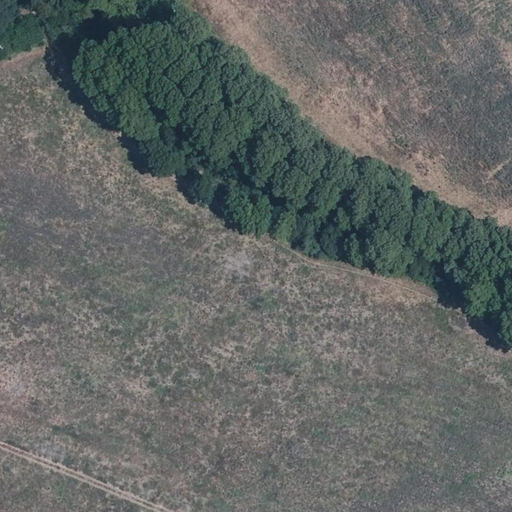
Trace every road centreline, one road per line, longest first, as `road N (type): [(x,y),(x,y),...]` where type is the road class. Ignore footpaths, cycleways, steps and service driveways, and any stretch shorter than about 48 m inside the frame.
road 1 (track): [(36,0),(67,54),(181,177),(315,255),(458,295),(511,343)]
road 2 (track): [(169,511),(0,443)]
